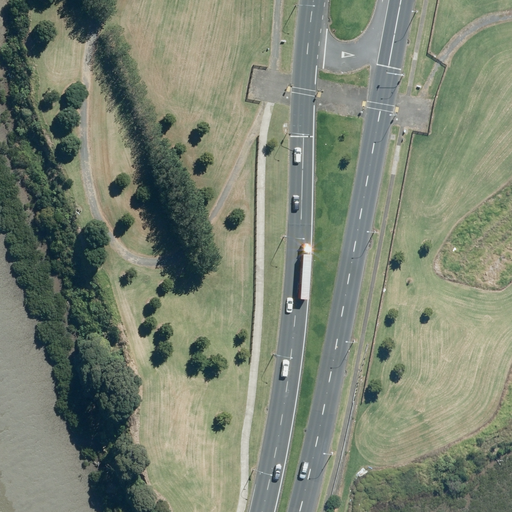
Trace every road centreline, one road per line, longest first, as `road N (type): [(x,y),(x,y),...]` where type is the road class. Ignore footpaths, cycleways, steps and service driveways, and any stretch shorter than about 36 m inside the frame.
road 1 (primary): [(400,0),(301,511)]
road 2 (primary): [(262,511),(290,358),(311,35)]
